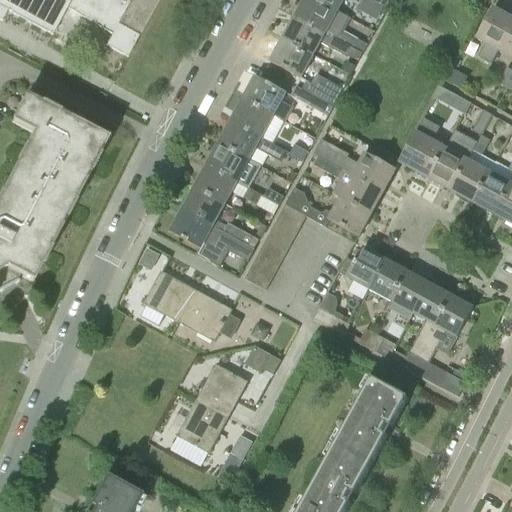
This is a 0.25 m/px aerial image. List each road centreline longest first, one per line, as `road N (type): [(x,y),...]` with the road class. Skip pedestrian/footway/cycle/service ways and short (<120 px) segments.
road 1 (residential): [(0,511),(64,356),(247,0)]
road 2 (residential): [(511,364),(436,511)]
road 3 (residential): [(453,511),(511,396)]
